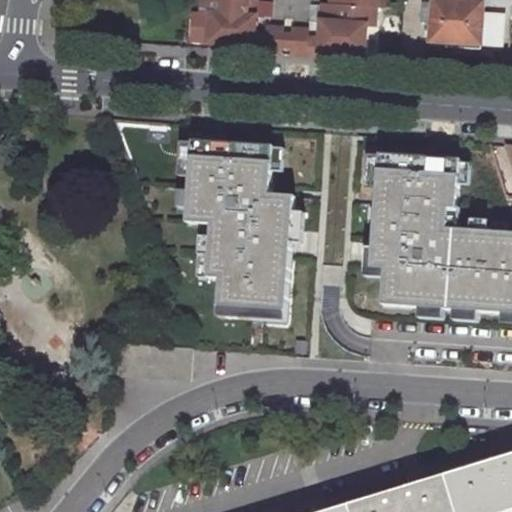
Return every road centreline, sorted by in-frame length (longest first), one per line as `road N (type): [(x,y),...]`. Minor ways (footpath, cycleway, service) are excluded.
road 1 (residential): [(511,109),(17,74)]
road 2 (residential): [(511,395),(268,382),(216,394),(128,445),(67,511)]
